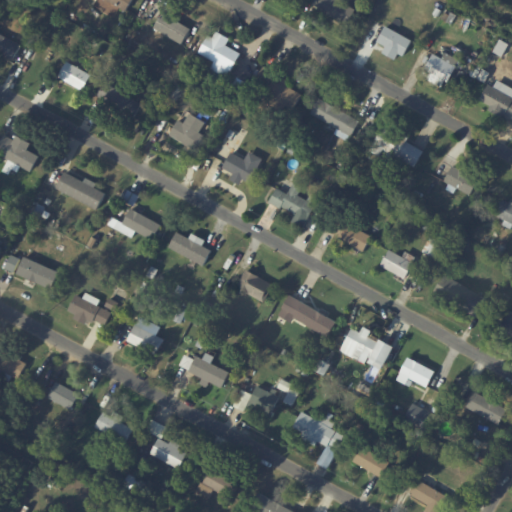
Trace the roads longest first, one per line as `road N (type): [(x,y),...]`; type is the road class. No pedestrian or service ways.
road 1 (residential): [(0,93),(511,365)]
road 2 (residential): [(0,307),(376,511)]
road 3 (residential): [(216,0),(511,155)]
